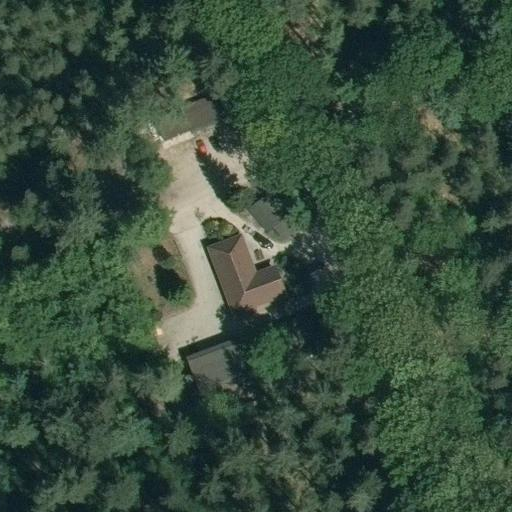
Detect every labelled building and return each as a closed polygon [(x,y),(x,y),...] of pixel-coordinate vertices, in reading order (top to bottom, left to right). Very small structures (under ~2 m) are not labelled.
[(179,112),(189,132),(191,136),(223,122),(213,98),(179,112)] [(297,229),(267,194),(245,213),(265,236),(271,231),(282,243),(297,229)] [(251,254),(239,259),(227,227),(203,236),(225,295),(226,294),(234,315),(271,301),(262,277),(248,282),(244,272),(256,267),(251,254)] [(246,337),(257,366),(315,347),(305,316),(246,337)] [(207,351),(217,384),(259,370),(257,366),(246,337),(207,351)]
